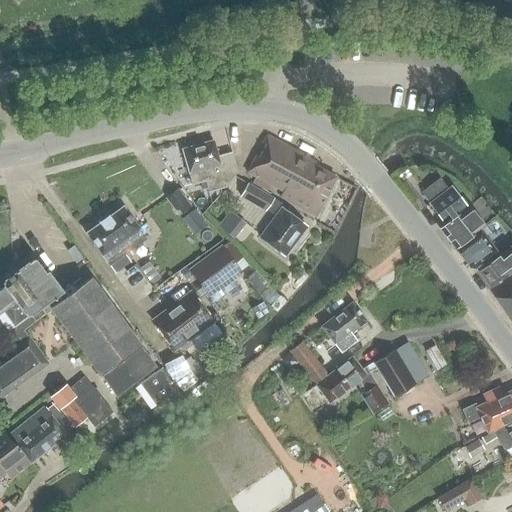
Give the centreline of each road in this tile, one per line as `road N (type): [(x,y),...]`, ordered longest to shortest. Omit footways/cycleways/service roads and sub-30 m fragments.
road 1 (tertiary): [(511,352),(363,162),(309,121),(266,109)]
road 2 (tertiary): [(266,109),(173,114),(0,154)]
